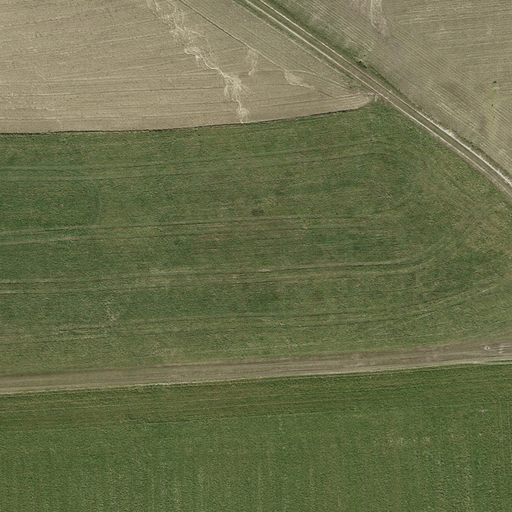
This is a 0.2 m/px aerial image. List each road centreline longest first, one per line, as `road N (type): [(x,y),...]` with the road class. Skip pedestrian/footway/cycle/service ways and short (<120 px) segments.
road 1 (track): [(0,377),(511,337)]
road 2 (track): [(260,0),(511,181)]
